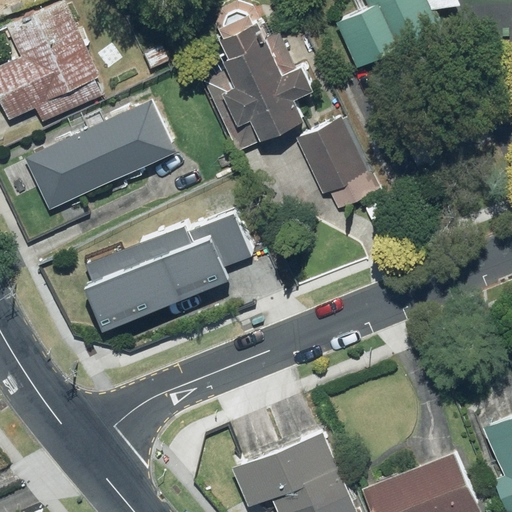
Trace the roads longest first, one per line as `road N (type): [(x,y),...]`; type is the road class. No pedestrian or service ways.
road 1 (residential): [(88,451),(151,399),(511,250)]
road 2 (tertiary): [(0,327),(88,451)]
